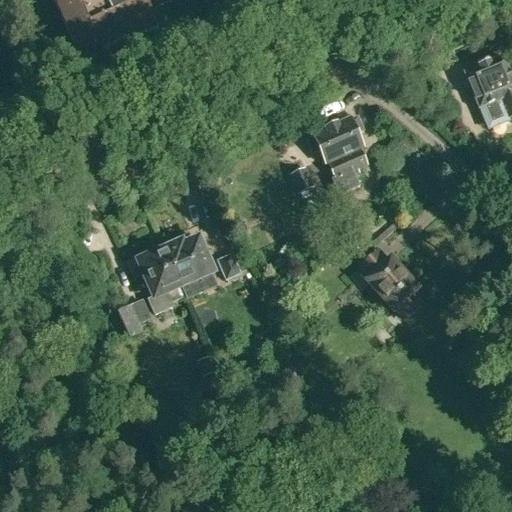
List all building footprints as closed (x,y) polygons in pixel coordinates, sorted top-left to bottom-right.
[(98,42),(101,49),(131,36),(128,30),(137,26),(134,20),(146,15),(139,0),(54,0),(75,46),(87,41),(89,46),(98,42)] [(479,110),(488,130),(509,121),(508,119),(511,117),(511,81),(503,58),(464,74),(479,110)] [(331,181),(338,197),(359,188),(354,177),(359,174),(357,169),(366,166),(359,151),(362,149),(356,135),(362,132),(356,118),(349,122),(348,120),(312,136),(313,138),(305,141),(311,154),(318,151),(325,166),(328,164),(335,180),(331,181)] [(289,176),(298,195),(314,188),(305,168),(289,176)] [(346,244),(359,251),(370,230),(356,223),(346,244)] [(180,287),(186,299),(187,301),(204,294),(200,285),(214,278),(197,239),(182,246),(181,243),(164,250),(180,287)] [(171,305),(186,299),(180,287),(164,250),(137,262),(153,299),(147,301),(154,318),(173,310),(171,305)] [(240,251),(216,261),(225,282),(249,272),(240,251)] [(394,309),(403,319),(423,302),(413,292),(415,290),(389,262),(387,263),(378,253),(359,270),(368,280),(366,282),(392,311),(394,309)] [(251,275),(235,283),(246,306),(262,298),(251,275)] [(117,312),(129,342),(143,336),(139,326),(151,320),(143,302),(117,312)] [(443,329),(433,318),(422,328),(418,324),(410,332),(423,346),(443,329)] [(257,361),(273,346),(262,333),(245,348),(257,361)] [(458,368),(470,382),(495,360),(483,346),(458,368)] [(203,377),(213,373),(207,359),(196,364),(203,377)] [(284,387),(275,376),(260,388),(268,399),(284,387)]
